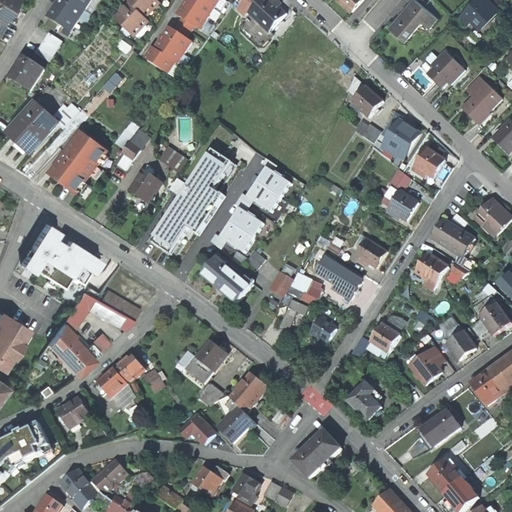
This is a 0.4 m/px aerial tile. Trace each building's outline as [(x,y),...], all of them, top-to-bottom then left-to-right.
[(2,22),(8,13),(10,14),(12,13),(14,10),(14,7),(12,5),(15,0),(0,0),(0,21),(2,22)] [(62,0),(57,8),(80,23),(87,12),(68,0),(62,0)] [(68,0),(87,12),(94,1),(93,0),(68,0)] [(131,4),(147,19),(161,4),(158,1),(156,0),(128,0),(128,1),(131,4)] [(190,0),(179,17),(183,19),(195,27),(202,32),(222,0),(190,0)] [(288,16),(275,4),(277,1),(275,0),(262,0),(249,14),(271,34),(288,16)] [(340,0),(354,12),(365,0),(340,0)] [(416,0),(391,30),(406,43),(424,22),(431,29),(439,20),(416,0)] [(489,0),(479,0),(466,13),(481,28),(500,10),(489,0)] [(131,4),(116,20),(135,38),(150,22),(147,19),(131,4)] [(72,34),(80,23),(57,8),(50,19),(72,34)] [(195,27),(183,19),(175,31),(187,39),(195,27)] [(172,29),(157,51),(155,50),(148,61),(170,76),(177,65),(179,66),(194,44),(187,39),(175,31),(172,29)] [(51,35),(38,56),(51,63),(63,42),(51,35)] [(295,92),(295,97),(306,106),(318,93),(319,94),(331,82),(336,76),(327,68),(327,69),(309,52),(298,65),(293,64),(282,76),(290,83),(291,88),(295,92)] [(428,76),(444,91),(449,86),(452,88),(467,72),(447,53),(440,60),(442,62),(428,76)] [(46,71),(26,58),(21,66),(19,65),(16,71),(19,72),(14,81),(32,92),(46,71)] [(331,82),(347,96),(349,91),(354,81),(342,70),(336,76),(331,82)] [(120,72),(107,87),(114,93),(127,79),(120,72)] [(354,81),(349,91),(358,98),(367,88),(355,78),(354,81)] [(464,111),(478,125),(488,114),(490,116),(504,101),(481,78),(471,89),(478,96),(464,111)] [(384,103),(367,88),(358,98),(351,107),(357,112),(359,109),(370,119),(384,103)] [(70,112),(77,119),(81,113),(74,107),(70,112)] [(18,143),(21,140),(32,151),(47,135),(49,138),(60,125),(55,121),(48,114),(47,115),(39,108),(34,113),(32,111),(10,135),(18,143)] [(55,121),(60,125),(66,130),(77,119),(70,112),(66,109),(55,121)] [(388,139),(384,146),(407,162),(427,132),(399,112),(383,135),(388,139)] [(511,121),(511,122),(494,140),(510,155),(511,152),(511,121)] [(491,122),(479,133),(485,139),(496,127),(491,122)] [(369,127),(364,123),(357,132),(362,136),(369,127)] [(371,125),(369,127),(362,136),(369,141),(377,129),(371,125)] [(383,133),(377,129),(369,141),(375,145),(383,133)] [(140,133),(132,145),(142,152),(143,153),(151,141),(140,133)] [(68,156),(69,157),(65,162),(64,161),(53,176),(60,181),(59,182),(70,191),(71,189),(79,195),(92,177),(93,177),(100,169),(99,168),(108,155),(98,147),(99,146),(91,140),(90,141),(83,136),(68,156)] [(428,150),(441,159),(446,152),(433,143),(428,150)] [(132,145),(131,144),(124,153),(135,161),(142,152),(132,145)] [(170,146),(162,156),(173,165),(181,154),(170,146)] [(427,149),(413,171),(426,180),(428,176),(435,180),(447,162),(441,159),(428,150),(427,149)] [(174,211),(153,244),(169,254),(177,243),(181,246),(191,231),(200,237),(226,197),(217,191),(227,176),(223,173),(231,162),(214,151),(193,184),(175,212),(174,211)] [(146,172),(145,172),(131,193),(150,206),(165,185),(153,177),(156,173),(149,168),(146,172)] [(258,184),(283,199),(292,184),(268,169),(258,184)] [(401,193),(403,194),(412,180),(399,170),(388,186),(392,188),(401,194),(401,193)] [(258,184),(249,198),(273,214),(283,199),(258,184)] [(408,222),(419,204),(403,194),(401,193),(401,194),(392,188),(383,203),(391,208),(388,214),(397,220),(400,216),(408,222)] [(470,195),(466,201),(470,204),(474,198),(470,195)] [(482,213),(475,219),(484,228),(487,226),(498,237),(511,222),(511,218),(493,200),(482,213)] [(466,218),(472,223),(475,219),(482,213),(476,207),(466,218)] [(241,209),(232,224),(256,240),(266,225),(241,209)] [(458,215),(453,220),(464,230),(469,225),(458,215)] [(477,241),(445,220),(433,240),(462,258),(465,260),(465,259),(477,241)] [(232,224),(222,238),(246,255),(256,240),(232,224)] [(51,228),(25,269),(37,277),(40,273),(67,289),(73,279),(85,286),(102,259),(51,228)] [(511,240),(510,239),(501,251),(511,259),(511,240)] [(369,241),(357,260),(370,268),(371,265),(378,269),(388,253),(369,241)] [(331,243),(327,249),(339,257),(343,251),(331,243)] [(256,252),(247,263),(258,272),(267,261),(256,252)] [(450,269),(429,255),(417,273),(429,281),(425,286),(435,292),(450,269)] [(221,257),(204,276),(239,306),(255,286),(248,279),(246,282),(226,265),(228,263),(221,257)] [(465,260),(462,258),(458,264),(471,272),(475,266),(465,259),(465,260)] [(472,273),(471,272),(458,264),(457,264),(452,272),(464,279),(472,273)] [(337,269),(331,278),(341,285),(335,294),(347,302),(348,300),(355,304),(366,287),(348,275),(347,276),(337,269)] [(316,282),(299,274),(293,288),(306,294),(309,295),(313,288),(316,282)] [(489,284),(483,291),(492,299),(498,292),(489,284)] [(306,294),(293,288),(290,294),(303,300),(306,294)] [(313,288),(309,295),(321,301),(324,293),(313,288)] [(117,310),(134,320),(140,309),(107,289),(100,300),(117,310)] [(63,317),(73,326),(88,307),(111,321),(117,310),(100,300),(83,291),(78,298),(70,308),(63,317)] [(297,301),(288,296),(283,305),(292,310),(297,301)] [(307,305),(297,301),(292,310),(290,315),(299,320),(307,305)] [(482,320),(491,332),(495,337),(511,325),(511,322),(499,305),(490,311),(485,304),(476,311),(482,318),(481,318),(482,320)] [(117,310),(111,321),(126,329),(134,320),(117,310)] [(0,367),(1,368),(9,355),(11,357),(20,343),(18,342),(25,330),(20,326),(20,325),(10,319),(9,319),(0,313),(0,367)] [(322,320),(313,333),(323,340),(324,339),(330,343),(339,331),(322,320)] [(491,332),(482,320),(472,328),(481,340),(491,332)] [(84,350),(60,325),(48,344),(55,352),(76,375),(93,359),(92,359),(99,352),(91,344),(90,344),(84,350)] [(373,344),(368,351),(380,359),(385,351),(390,355),(402,338),(384,325),(372,343),(373,344)] [(454,341),(465,333),(460,326),(449,334),(454,341)] [(91,344),(99,352),(110,341),(102,333),(91,344)] [(454,341),(448,345),(461,362),(478,350),(465,333),(454,341)] [(198,357),(187,371),(206,386),(229,356),(213,343),(200,359),(198,357)] [(430,353),(440,366),(447,360),(437,347),(430,353)] [(421,380),(422,380),(427,387),(444,374),(438,367),(440,366),(430,353),(422,359),(423,360),(412,368),(416,374),(417,375),(416,376),(417,378),(418,380),(419,380),(421,380)] [(117,370),(130,386),(135,382),(147,371),(134,356),(117,370)] [(511,388),(511,357),(489,374),(504,394),(511,388)] [(101,385),(97,389),(106,399),(110,395),(114,400),(131,386),(130,386),(117,370),(100,384),(101,385)] [(157,371),(145,378),(156,395),(167,387),(157,371)] [(505,396),(504,394),(489,374),(473,386),(488,408),(505,396)] [(237,394),(255,408),(270,389),(252,375),(237,394)] [(405,380),(400,385),(410,393),(414,389),(405,380)] [(135,382),(130,386),(131,386),(139,402),(145,400),(135,382)] [(362,388),(348,402),(369,423),(384,409),(377,402),(382,397),(368,383),(362,388)] [(46,385),(39,390),(43,397),(51,391),(46,385)] [(200,398),(211,407),(226,398),(210,385),(200,398)] [(234,402),(249,417),(255,408),(237,394),(232,400),(234,402)] [(234,402),(232,400),(230,399),(221,404),(223,409),(227,406),(228,408),(234,402)] [(60,413),(71,431),(93,417),(82,400),(60,413)] [(249,417),(234,402),(228,408),(235,415),(220,430),(235,445),(256,424),(249,417)] [(138,407),(131,411),(136,418),(142,415),(138,407)] [(281,410),(273,421),(278,425),(286,414),(281,410)] [(431,425),(433,428),(421,437),(431,450),(435,447),(436,449),(463,429),(450,411),(431,425)] [(286,414),(278,425),(284,429),(291,418),(286,414)] [(183,431),(189,439),(194,434),(205,446),(217,435),(199,416),(183,431)] [(8,442),(1,446),(15,464),(23,460),(25,465),(47,454),(45,451),(52,447),(41,424),(7,441),(8,442)] [(312,480),(343,450),(327,433),(295,463),(312,480)] [(462,442),(452,450),(456,455),(466,448),(462,442)] [(0,488),(13,474),(9,471),(15,464),(1,446),(0,447),(0,488)] [(446,495),(464,480),(466,478),(453,463),(451,464),(448,461),(430,477),(446,495)] [(118,462),(94,483),(104,494),(106,497),(130,476),(118,462)] [(213,498),(224,482),(225,483),(230,476),(219,469),(215,475),(206,469),(195,486),(213,498)] [(80,472),(64,485),(85,510),(97,500),(100,497),(80,472)] [(246,475),(234,492),(251,503),(263,486),(246,475)] [(139,480),(133,483),(139,492),(145,489),(139,480)] [(464,480),(446,495),(459,511),(464,511),(480,499),(464,480)] [(268,495),(279,500),(285,486),(275,481),(268,495)] [(287,486),(279,501),(290,507),(298,492),(287,486)] [(183,505),(185,503),(165,489),(159,498),(178,511),(188,511),(190,510),(183,505)] [(375,506),(380,511),(401,511),(406,508),(391,491),(375,506)] [(113,501),(106,497),(104,494),(100,497),(97,500),(101,504),(110,510),(115,503),(113,501)] [(116,497),(113,501),(115,503),(127,510),(135,498),(130,495),(125,502),(116,497)] [(49,497),(38,511),(61,511),(65,508),(49,497)] [(232,511),(253,511),(233,501),(229,509),(233,511),(232,511)]
